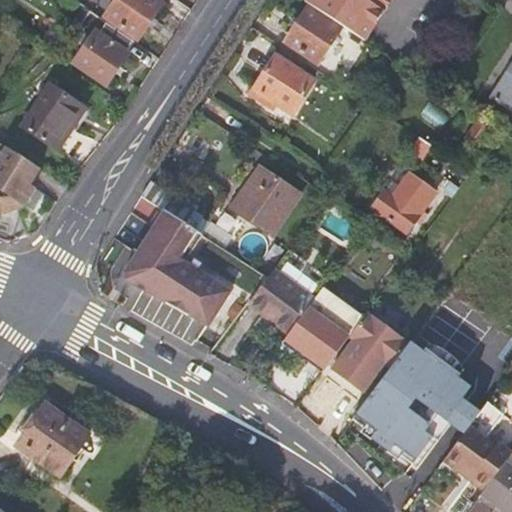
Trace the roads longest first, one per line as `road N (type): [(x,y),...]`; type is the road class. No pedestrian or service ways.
road 1 (secondary): [(363,511),(259,432),(40,296)]
road 2 (unclassified): [(40,296),(232,0)]
